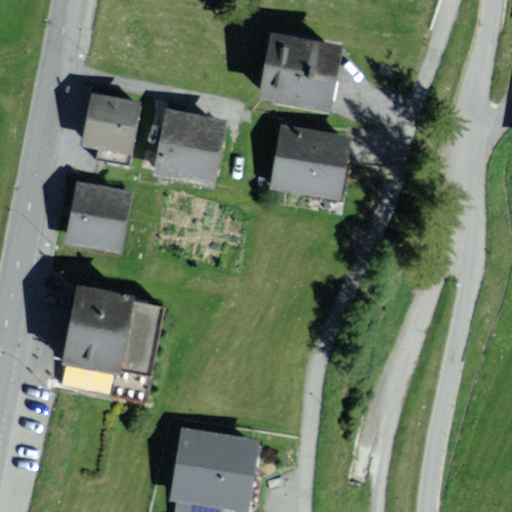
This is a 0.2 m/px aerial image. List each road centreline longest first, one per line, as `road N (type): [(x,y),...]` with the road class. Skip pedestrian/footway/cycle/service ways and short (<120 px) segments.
road 1 (residential): [(451,0),(382,216),(318,359),(303,511)]
road 2 (residential): [(491,0),(474,105),(468,297),(427,511)]
road 3 (primary): [(68,0),(0,360)]
